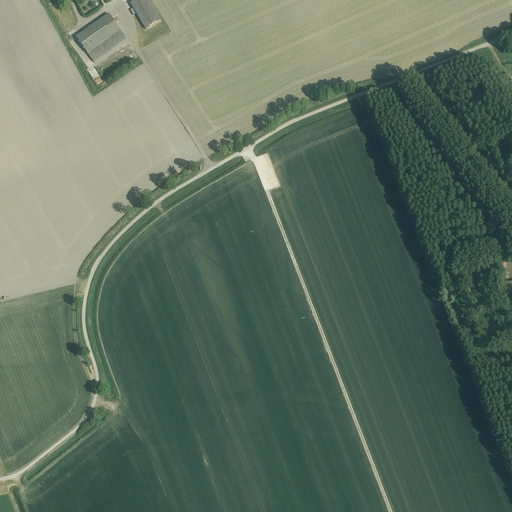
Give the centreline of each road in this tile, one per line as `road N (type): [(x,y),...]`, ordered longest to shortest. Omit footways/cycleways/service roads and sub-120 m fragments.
road 1 (unclassified): [(0,479),(32,464),(89,414),(97,384),(84,327),(89,279),(109,245),(148,208),(294,120),(511,34)]
road 2 (track): [(265,191),(391,511)]
road 3 (track): [(211,168),(144,60)]
